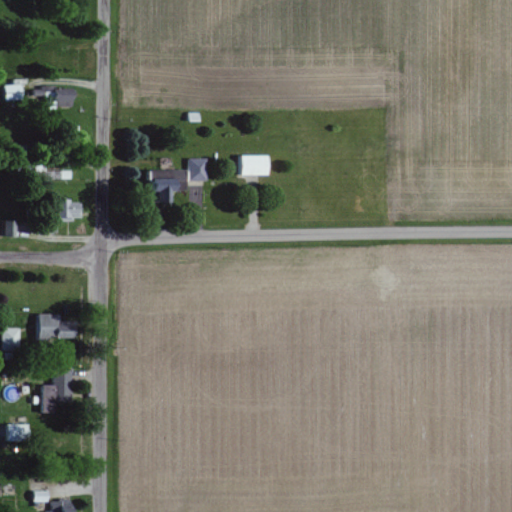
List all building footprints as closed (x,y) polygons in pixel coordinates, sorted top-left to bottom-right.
[(20,84),(3,85),(3,100),(20,99),(20,84)] [(72,88),(35,87),(35,97),(45,97),(45,105),(72,105),(72,88)] [(239,175),(266,175),(266,155),(239,155),(239,175)] [(205,181),(205,159),(186,159),(186,170),(165,170),(165,178),(149,178),(149,201),(169,201),(169,190),(184,190),(184,181),(205,181)] [(53,218),(79,219),(79,201),(53,200),(53,218)] [(59,321),(59,315),(35,314),(34,342),(74,343),(75,321),(59,321)] [(17,328),(0,328),(0,350),(17,350),(17,328)] [(39,412),(53,412),(53,401),(70,401),(70,371),(52,371),(53,386),(39,386),(39,412)]
